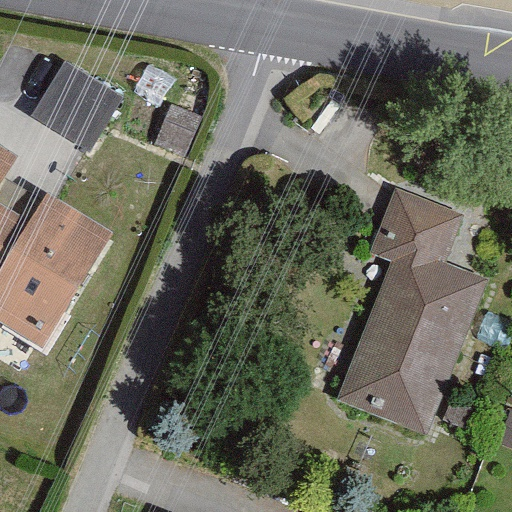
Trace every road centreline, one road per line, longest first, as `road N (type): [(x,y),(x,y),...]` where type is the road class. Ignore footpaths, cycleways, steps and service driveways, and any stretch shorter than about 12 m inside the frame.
road 1 (residential): [(81,511),(270,24)]
road 2 (tertiary): [(511,67),(270,24)]
